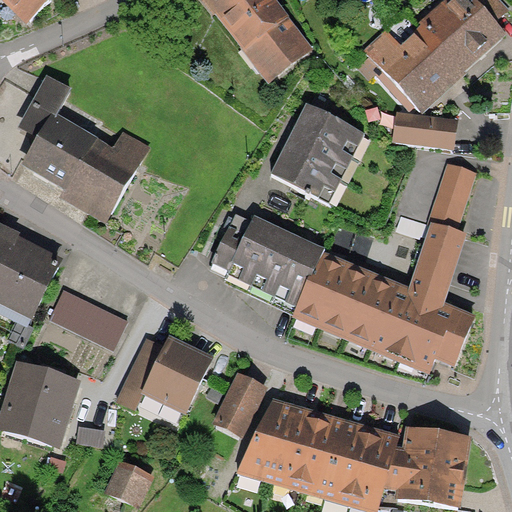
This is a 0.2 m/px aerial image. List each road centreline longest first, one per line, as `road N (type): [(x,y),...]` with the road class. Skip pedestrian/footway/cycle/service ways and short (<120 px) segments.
road 1 (residential): [(492,416),(408,400),(258,345),(0,194)]
road 2 (residential): [(492,416),(510,263)]
road 3 (residential): [(0,56),(128,0)]
